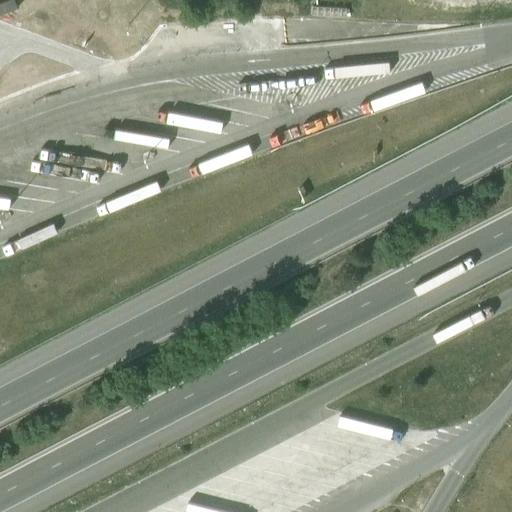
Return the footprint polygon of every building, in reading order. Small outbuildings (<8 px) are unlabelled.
[(67,0),(0,0),(0,53),(77,22),(67,0)] [(95,0),(103,15),(133,0),(95,0)] [(218,102),(272,115),(275,103),(221,90),(218,102)] [(167,119),(222,130),(225,118),(170,107),(167,119)] [(176,148),(178,136),(124,125),(122,136),(176,148)] [(111,169),(114,157),(57,145),(55,157),(111,169)] [(208,169),(246,158),(243,149),(205,159),(208,169)] [(0,181),(65,185),(66,172),(1,168),(0,181)] [(396,437),(399,423),(347,415),(345,428),(396,437)] [(210,487),(207,499),(258,511),(260,500),(210,487)]
